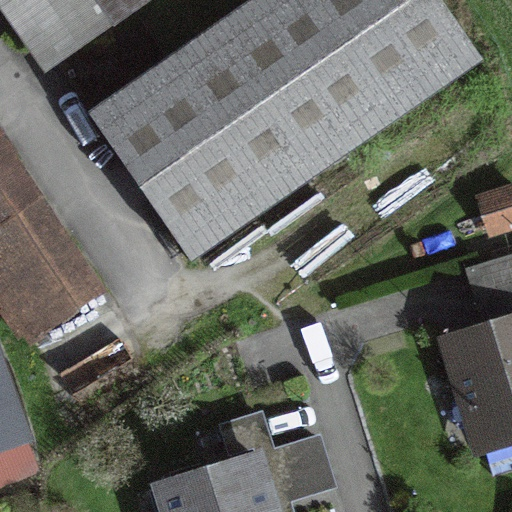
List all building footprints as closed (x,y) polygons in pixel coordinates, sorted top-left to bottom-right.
[(12,0),(51,55),(130,0),(252,0),(88,113),(190,261),(482,60),(440,0),(12,0)] [(0,285),(33,332),(94,289),(0,150),(0,285)] [(511,325),(450,345),(493,475),(511,469),(511,325)] [(0,373),(0,481),(35,467),(0,373)] [(168,511),(273,511),(256,457),(160,486),(168,511)]
